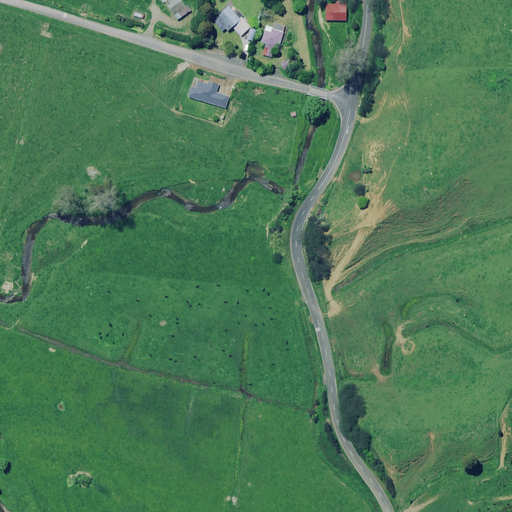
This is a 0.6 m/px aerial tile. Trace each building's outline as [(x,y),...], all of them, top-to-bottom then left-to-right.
[(241,6),(235,0),(205,0),(215,10),(222,3),(232,13),(241,6)] [(345,0),(323,0),(324,12),(345,12),(345,0)] [(147,13),(134,10),(133,16),(145,19),(147,13)] [(276,17),(255,10),(250,25),(270,32),(276,17)] [(257,30),(251,28),(247,39),(252,41),(257,30)] [(294,65),(291,59),(281,63),(284,69),(294,65)] [(219,100),(217,86),(210,87),(209,85),(204,86),(205,88),(192,90),(194,103),(204,102),(204,104),(209,103),(209,101),(219,100)] [(234,87),(227,86),(224,99),(225,99),(223,106),(228,108),(234,87)]
